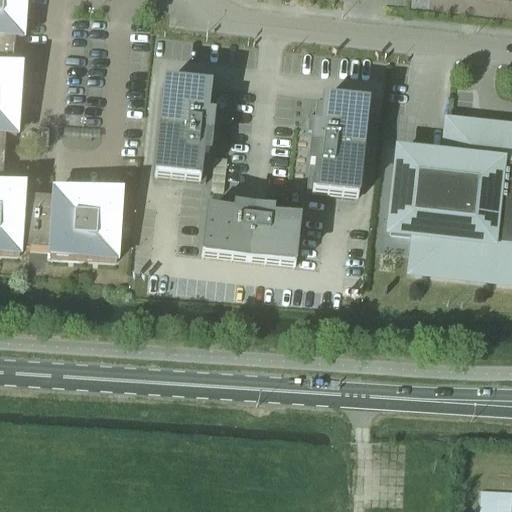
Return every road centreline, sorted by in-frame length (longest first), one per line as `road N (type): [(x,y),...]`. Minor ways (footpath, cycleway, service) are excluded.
road 1 (secondary): [(0,378),(511,406)]
road 2 (unclassified): [(511,49),(204,12),(194,0)]
